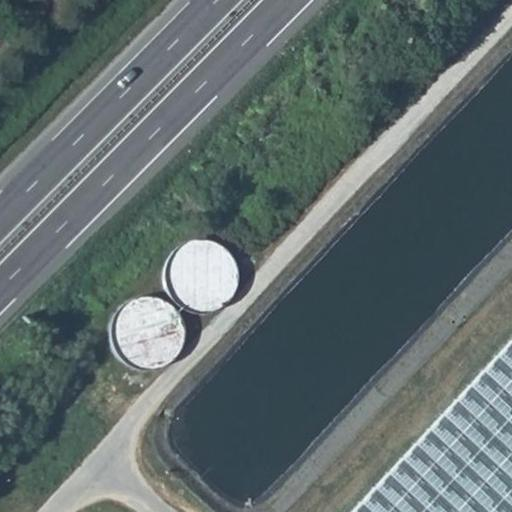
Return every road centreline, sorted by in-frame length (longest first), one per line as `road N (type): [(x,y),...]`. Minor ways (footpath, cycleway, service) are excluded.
road 1 (trunk): [(0,287),(285,0)]
road 2 (trunk): [(216,0),(0,218)]
